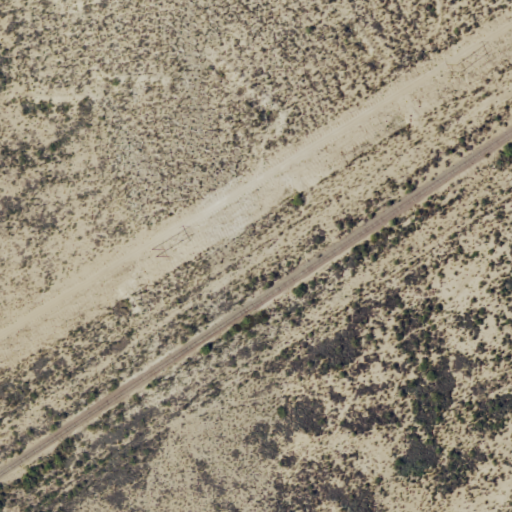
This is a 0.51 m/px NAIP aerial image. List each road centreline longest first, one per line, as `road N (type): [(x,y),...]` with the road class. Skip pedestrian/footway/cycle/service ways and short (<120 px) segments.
road 1 (residential): [(0,392),(272,203),(511,52)]
road 2 (track): [(511,289),(151,511)]
